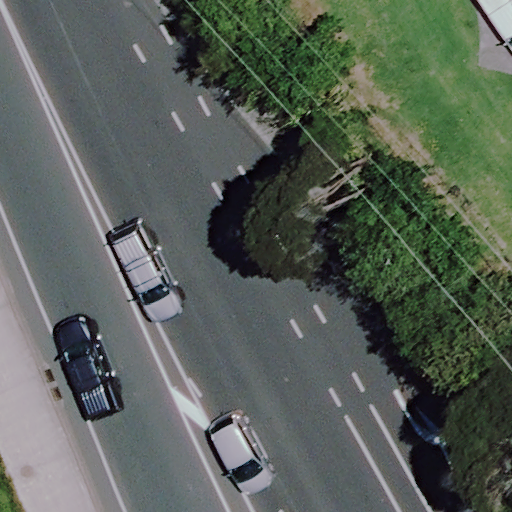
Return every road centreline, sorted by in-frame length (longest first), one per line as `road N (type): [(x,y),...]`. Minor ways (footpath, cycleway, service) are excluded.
road 1 (primary): [(71,140),(219,234),(342,350),(453,511)]
road 2 (secondary): [(249,511),(71,140)]
road 3 (secondary): [(71,140),(7,0)]
